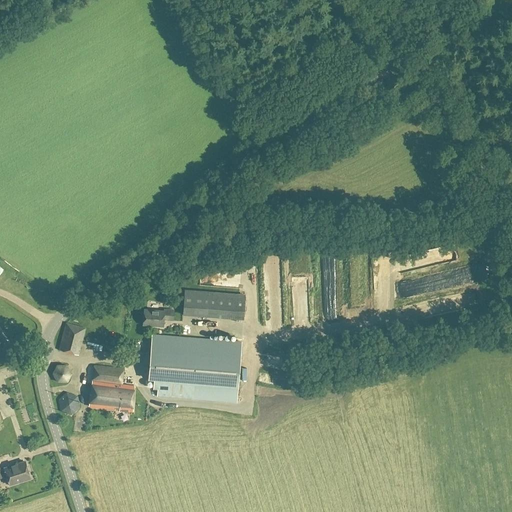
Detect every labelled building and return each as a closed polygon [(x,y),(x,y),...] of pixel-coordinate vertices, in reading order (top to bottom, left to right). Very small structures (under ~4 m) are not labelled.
[(245,295),(185,291),(183,315),(294,323),(297,279),(247,275),(245,295)] [(174,310),(164,309),(164,311),(144,309),(143,325),(163,326),(164,320),(173,320),(174,310)] [(86,327),(67,322),(59,350),(79,355),(86,327)] [(237,402),(238,385),(242,343),(152,336),(149,378),(154,379),(153,388),(158,388),(157,395),(237,402)] [(68,383),(72,374),(67,364),(57,364),(52,373),(57,383),(68,383)] [(124,369),(94,365),(89,406),(120,410),(119,411),(133,412),(134,385),(122,384),(124,369)] [(11,379),(22,417),(37,412),(28,383),(22,384),(20,377),(11,379)] [(72,415),(81,407),(78,396),(66,393),(58,400),(61,411),(72,415)] [(0,477),(2,477),(1,474),(6,473),(10,484),(31,477),(25,461),(4,468),(5,468),(0,469),(0,477)]
